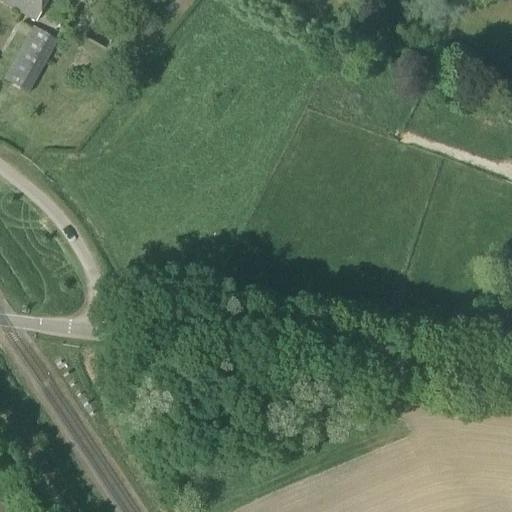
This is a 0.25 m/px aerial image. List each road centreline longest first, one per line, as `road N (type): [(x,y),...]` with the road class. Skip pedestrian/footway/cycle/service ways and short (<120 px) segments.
road 1 (unclassified): [(511,380),(97,333)]
road 2 (unclassified): [(97,333),(94,287),(77,243),(0,169)]
